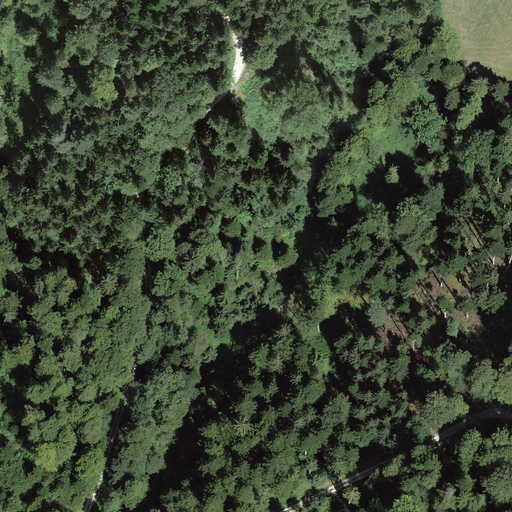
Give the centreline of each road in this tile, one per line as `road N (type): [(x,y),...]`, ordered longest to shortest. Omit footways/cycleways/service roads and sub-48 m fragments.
road 1 (track): [(217,0),(240,65),(228,90),(143,176),(147,328),(88,511)]
road 2 (track): [(300,511),(484,418),(511,421)]
